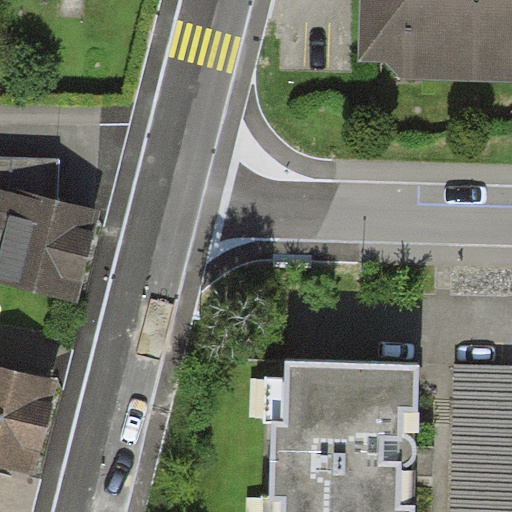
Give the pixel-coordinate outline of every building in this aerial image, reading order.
[(511,61),(511,0),(358,0),(357,57),(511,61)] [(98,215),(0,190),(0,282),(76,302),(98,215)] [(297,362),(295,511),(417,511),(420,363),(297,362)] [(57,381),(0,365),(0,469),(30,478),(57,381)] [(511,511),(511,367),(463,367),(461,511),(511,511)]
